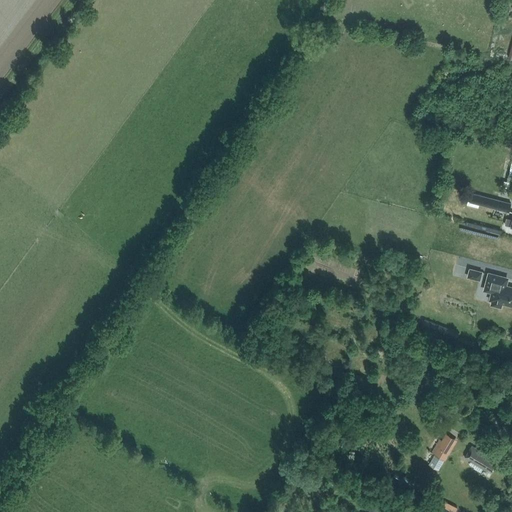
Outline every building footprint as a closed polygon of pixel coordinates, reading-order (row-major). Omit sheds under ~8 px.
[(509,212),(511,202),(472,192),(470,202),(509,212)] [(500,237),(502,227),(463,221),(461,231),(500,237)] [(483,271),(470,267),(467,277),(481,281),(483,271)] [(503,304),(511,306),(511,285),(508,285),(510,277),(488,271),(483,290),(491,293),(489,300),(491,301),(490,305),(502,308),(503,304)] [(425,318),(420,330),(436,336),(441,325),(425,318)] [(455,441),(446,436),(435,453),(444,458),(455,441)] [(497,463),(493,461),(494,459),(472,445),(465,457),(488,470),(489,468),(492,470),(497,463)] [(435,505),(457,511),(459,504),(437,498),(435,505)]
